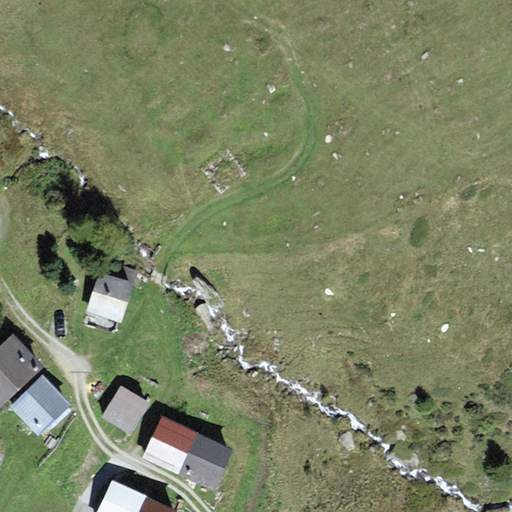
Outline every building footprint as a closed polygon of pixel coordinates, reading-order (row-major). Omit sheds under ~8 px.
[(138,292),(98,281),(88,316),(128,327),(138,292)] [(18,335),(0,353),(0,410),(4,407),(39,441),(71,409),(37,375),(47,365),(18,335)] [(158,410),(122,393),(107,423),(143,441),(158,410)] [(240,457),(163,423),(147,460),(224,494),(240,457)] [(170,511),(113,486),(101,511),(170,511)]
